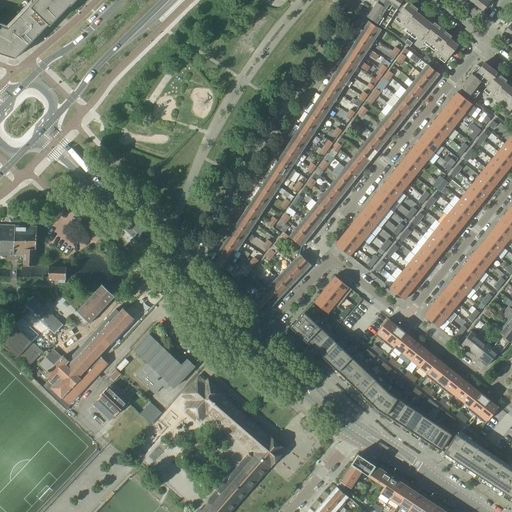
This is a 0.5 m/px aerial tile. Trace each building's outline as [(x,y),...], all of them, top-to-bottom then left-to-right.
[(0,0),(0,53),(16,59),(49,24),(51,26),(71,5),(71,6),(77,0),(0,0)] [(394,14),(397,16),(408,3),(403,0),(382,0),(380,4),(377,2),(368,17),(371,19),(385,28),(394,14)] [(469,0),(483,11),(491,0),(469,0)] [(397,16),(406,23),(416,12),(418,9),(409,2),(408,3),(397,16)] [(404,25),(412,32),(424,18),(416,12),(406,23),(404,25)] [(421,39),(423,37),(432,25),(424,18),(412,32),(421,39)] [(368,22),(362,31),(377,40),(379,36),(378,35),(381,30),(369,22),(368,22)] [(423,37),(430,43),(442,29),(434,22),(432,25),(423,37)] [(511,41),(511,40),(511,22),(503,34),(511,41)] [(430,43),(440,50),(450,39),(452,36),(442,29),(430,43)] [(362,31),(356,40),(369,49),(372,43),(374,44),(377,40),(362,31)] [(450,39),(440,50),(438,53),(447,60),(458,46),(450,39)] [(356,40),(350,49),(364,59),(367,55),(365,54),(369,49),(356,40)] [(401,53),(399,57),(403,60),(406,57),(405,56),(409,51),(405,48),(401,54),(401,53)] [(350,49),(344,58),(357,67),(360,61),(362,63),(364,59),(350,49)] [(420,60),(419,59),(410,52),(409,54),(411,56),(409,58),(417,64),(420,60)] [(338,68),(352,77),(352,78),(355,73),(353,72),(357,67),(344,58),(338,68)] [(484,77),(490,82),(497,73),(484,63),(477,72),(474,76),(472,74),(461,88),(464,90),(470,95),(474,99),(479,93),(474,89),(481,81),(484,77)] [(427,64),(420,73),(432,83),(439,74),(437,72),(427,64)] [(338,68),(332,77),(345,86),(348,80),(350,81),(352,77),(338,68)] [(420,73),(413,82),(425,92),(432,83),(420,73)] [(489,94),(493,97),(505,83),(507,80),(497,73),(490,82),(486,88),(491,92),(489,94)] [(332,77),(326,86),(340,96),(343,92),(341,91),(345,86),(332,77)] [(373,78),(369,83),(367,87),(371,90),(374,86),(378,81),(373,78)] [(413,82),(406,90),(418,100),(425,92),(413,82)] [(493,97),(501,104),(511,89),(511,88),(505,83),(493,97)] [(326,86),(320,96),(333,104),(336,98),(338,99),(340,96),(326,86)] [(511,89),(501,104),(509,110),(511,106),(511,89)] [(406,90),(399,99),(412,109),(418,100),(406,90)] [(378,96),(377,95),(373,92),(371,96),(367,102),(371,105),(378,96)] [(456,92),(449,100),(465,112),(471,104),(460,95),(456,92)] [(320,96),(314,105),(328,115),(331,110),(329,109),(333,104),(320,96)] [(358,99),(354,105),(358,108),(365,99),(360,96),(358,99)] [(399,99),(392,108),(405,118),(412,109),(399,99)] [(449,100),(443,108),(458,120),(465,112),(449,100)] [(314,105),(308,114),(321,123),(324,117),(326,118),(328,115),(314,105)] [(350,109),(347,113),(352,117),(358,108),(354,105),(351,110),(350,109)] [(392,108),(385,116),(398,126),(405,118),(392,108)] [(443,108),(437,116),(452,128),(458,120),(443,108)] [(308,114),(302,123),(316,133),(319,129),(317,128),(321,123),(308,114)] [(385,116),(378,125),(391,135),(398,126),(385,116)] [(437,116),(430,124),(446,136),(452,128),(437,116)] [(302,123),(296,132),(309,141),(312,135),(314,136),(316,133),(302,123)] [(430,124),(424,132),(439,144),(446,136),(430,124)] [(378,125),(372,133),(384,143),(391,135),(378,125)] [(337,127),(333,134),(337,137),(342,131),(337,127)] [(296,132),(290,142),(304,151),(307,147),(305,146),(309,141),(296,132)] [(424,132),(417,140),(433,152),(439,144),(424,132)] [(372,133),(365,142),(377,152),(384,143),(372,133)] [(337,142),(334,146),(339,149),(341,146),(342,146),(346,141),(341,137),(337,142)] [(324,145),(322,149),(326,152),(333,143),(332,143),(328,140),(324,146),(324,145)] [(417,140),(411,148),(426,160),(433,152),(417,140)] [(290,142),(284,151),(297,159),(300,154),(302,155),(304,151),(290,142)] [(365,142),(358,150),(370,160),(377,152),(365,142)] [(511,150),(504,144),(498,152),(511,163),(511,150)] [(334,146),(328,154),(332,158),(336,153),(339,149),(334,146)] [(411,148),(405,156),(420,168),(426,160),(411,148)] [(358,150),(351,159),(363,169),(370,160),(358,150)] [(284,151),(278,160),(292,170),(293,169),(292,169),(295,165),(293,164),(297,159),(284,151)] [(511,163),(498,152),(491,160),(507,172),(511,165),(511,163)] [(328,154),(321,164),(326,167),(328,163),(328,164),(333,158),(332,158),(328,154)] [(405,156),(398,164),(414,176),(420,168),(405,156)] [(351,159),(344,168),(357,178),(363,169),(351,159)] [(278,160),(272,169),(284,178),(288,172),(290,173),(292,170),(278,160)] [(491,160),(485,168),(500,180),(507,172),(491,160)] [(321,164),(315,172),(319,176),(326,167),(321,164)] [(398,164),(392,172),(407,184),(414,176),(398,164)] [(344,168),(337,176),(350,186),(357,178),(344,168)] [(485,168),(479,176),(494,188),(500,180),(485,168)] [(272,169),(266,178),(280,188),(283,184),(281,183),(284,178),(272,169)] [(315,172),(309,181),(313,185),(315,181),(316,181),(319,176),(315,172)] [(392,172),(386,180),(401,192),(407,184),(392,172)] [(439,175),(435,180),(440,184),(444,179),(439,175)] [(337,176),(330,185),(343,195),(350,186),(337,176)] [(479,176),(472,184),(488,196),(494,188),(479,176)] [(266,178),(260,188),(273,196),(276,191),(278,192),(280,188),(266,178)] [(444,179),(440,184),(445,188),(448,183),(444,179)] [(386,180),(379,188),(394,200),(401,192),(386,180)] [(440,184),(435,180),(431,185),(436,189),(440,184)] [(309,181),(302,190),(306,194),(313,185),(309,181)] [(445,188),(440,184),(436,189),(441,193),(445,188)] [(472,184),(466,192),(481,204),(488,196),(472,184)] [(330,185),(323,193),(336,203),(343,195),(330,185)] [(260,188),(254,197),(268,207),(271,202),(269,201),(273,196),(260,188)] [(379,188),(373,196),(388,208),(394,200),(379,188)] [(302,190),(296,199),(299,203),(304,197),(305,198),(308,195),(306,194),(302,190)] [(466,192),(460,200),(475,212),(481,204),(466,192)] [(323,193),(317,202),(329,212),(336,203),(323,193)] [(373,196),(366,204),(382,216),(388,208),(373,196)] [(254,197),(248,206),(260,215),(264,209),(266,210),(268,207),(254,197)] [(460,200),(453,208),(468,220),(475,212),(460,200)] [(317,202),(310,211),(322,221),(329,212),(317,202)] [(366,204),(360,212),(375,224),(382,216),(366,204)] [(248,206),(242,215),(256,225),(259,221),(257,220),(260,215),(248,206)] [(453,208),(447,216),(462,228),(468,220),(453,208)] [(322,221),(310,211),(303,219),(315,229),(322,221)] [(511,215),(506,211),(500,219),(511,228),(511,215)] [(360,212),(354,220),(369,232),(375,224),(360,212)] [(242,215),(236,225),(249,233),(252,227),(254,228),(256,225),(242,215)] [(447,216),(440,224),(456,236),(462,228),(447,216)] [(287,221),(283,218),(280,221),(276,227),(280,230),(287,221)] [(303,219),(296,228),(308,238),(315,229),(303,219)] [(511,228),(500,219),(494,227),(509,239),(511,235),(511,228)] [(354,220),(347,228),(363,240),(369,232),(354,220)] [(440,224),(434,232),(449,244),(456,236),(440,224)] [(10,256),(11,256),(11,226),(0,225),(0,255),(1,255),(1,256),(1,255),(5,255),(5,256),(6,256),(6,255),(9,256),(10,256)] [(236,225),(230,234),(244,243),(247,239),(245,238),(249,233),(236,225)] [(14,256),(24,256),(24,226),(11,226),(11,256),(13,256),(14,256)] [(24,226),(24,256),(23,266),(35,266),(37,226),(36,226),(36,227),(24,226)] [(494,227),(487,235),(503,247),(509,239),(494,227)] [(308,238),(296,228),(289,237),(301,247),(308,238)] [(347,228),(341,236),(356,248),(363,240),(347,228)] [(434,232),(428,240),(443,252),(449,244),(434,232)] [(230,234),(224,243),(237,251),(240,246),(242,247),(244,243),(230,234)] [(487,235),(481,243),(496,255),(503,247),(487,235)] [(356,248),(341,236),(334,244),(349,256),(356,248)] [(275,246),(278,248),(283,241),(281,239),(275,246)] [(428,240),(421,248),(437,260),(443,252),(428,240)] [(224,243),(218,252),(233,261),(235,258),(233,256),(237,251),(224,243)] [(481,243),(475,251),(490,263),(496,255),(481,243)] [(421,248),(415,256),(430,268),(437,260),(421,248)] [(475,251),(468,259),(483,271),(490,263),(475,251)] [(233,261),(218,252),(212,262),(224,270),(228,264),(230,265),(233,261)] [(254,257),(251,261),(255,264),(258,260),(258,261),(263,255),(262,255),(258,252),(254,257)] [(299,254),(291,263),(303,274),(311,265),(299,254)] [(415,256),(409,263),(424,276),(430,268),(415,256)] [(468,259),(462,267),(477,279),(483,271),(468,259)] [(291,263),(285,269),(297,280),(303,274),(291,263)] [(409,263),(402,271),(417,284),(424,276),(409,263)] [(58,283),(65,283),(65,279),(66,279),(66,267),(49,267),(48,279),(58,279),(58,283)] [(462,267),(455,275),(471,287),(477,279),(462,267)] [(248,273),(242,269),(239,273),(245,277),(248,273)] [(285,269),(277,278),(288,289),(297,280),(285,269)] [(402,271),(396,279),(411,292),(417,284),(402,271)] [(334,275),(327,284),(342,296),(349,287),(334,275)] [(455,275),(449,283),(464,295),(471,287),(455,275)] [(277,278),(269,286),(281,297),(288,289),(277,278)] [(411,292),(396,279),(389,288),(404,300),(411,292)] [(449,283),(443,291),(458,303),(464,295),(449,283)] [(114,297),(115,297),(108,291),(102,284),(101,285),(83,304),(77,311),(76,311),(90,324),(90,323),(100,312),(99,311),(103,307),(104,308),(114,297)] [(327,284),(321,293),(335,304),(342,296),(327,284)] [(269,286),(262,294),(273,305),(281,297),(269,286)] [(458,303),(443,291),(436,299),(444,304),(452,311),(457,304),(458,303)] [(335,304),(321,293),(313,301),(317,304),(317,305),(322,308),(327,312),(328,313),(335,304)] [(273,305),(262,294),(253,303),(265,313),(273,305)] [(432,304),(430,307),(445,319),(452,311),(444,304),(436,299),(432,304)] [(45,374),(50,379),(42,387),(66,410),(70,406),(70,405),(70,406),(69,405),(108,364),(106,362),(99,355),(132,320),(133,320),(119,306),(116,309),(115,309),(116,310),(88,339),(67,361),(63,357),(61,358),(53,350),(38,365),(43,369),(42,370),(43,370),(45,372),(46,373),(45,374)] [(445,319),(430,307),(423,315),(438,327),(445,319)] [(509,319),(505,323),(511,328),(511,314),(506,309),(501,314),(509,319)] [(290,326),(298,334),(312,320),(303,312),(290,326)] [(376,333),(385,340),(397,325),(388,318),(376,333)] [(298,334),(306,341),(319,327),(312,320),(298,334)] [(491,328),(498,333),(499,333),(510,342),(511,343),(511,328),(505,323),(501,328),(495,323),(491,328)] [(385,340),(394,346),(405,332),(397,325),(385,340)] [(306,341),(314,349),(327,335),(319,327),(306,341)] [(460,346),(469,353),(485,332),(482,329),(477,335),(472,331),(460,346)] [(394,346),(402,353),(414,339),(405,332),(394,346)] [(469,353),(477,359),(488,345),(484,342),(489,335),(485,332),(469,353)] [(488,345),(477,359),(486,366),(499,351),(501,353),(510,342),(499,333),(498,333),(495,337),(498,340),(492,348),(488,345)] [(187,360),(182,366),(149,335),(134,350),(148,363),(136,376),(154,393),(162,385),(165,388),(169,384),(174,388),(195,367),(187,360)] [(314,349),(322,356),(335,342),(327,335),(314,349)] [(402,353),(410,360),(422,345),(414,339),(402,353)] [(322,356),(329,364),(343,350),(345,347),(337,340),(335,342),(322,356)] [(410,360),(419,367),(430,352),(422,345),(410,360)] [(329,364),(337,371),(351,357),(343,350),(329,364)] [(419,367),(427,374),(439,359),(430,352),(419,367)] [(337,371),(345,379),(359,364),(351,357),(337,371)] [(427,374),(436,380),(447,366),(439,359),(427,374)] [(345,379),(353,386),(366,372),(359,364),(345,379)] [(436,380),(444,387),(456,373),(447,366),(436,380)] [(110,376),(114,380),(120,374),(116,371),(110,376)] [(353,386),(361,394),(374,379),(366,372),(353,386)] [(444,387),(452,394),(464,379),(456,373),(444,387)] [(203,379),(199,375),(183,395),(190,401),(186,406),(184,407),(183,409),(184,410),(186,411),(189,413),(189,414),(189,415),(190,414),(193,416),(192,417),(193,418),(193,417),(196,420),(197,422),(199,422),(200,422),(201,420),(201,419),(207,412),(209,414),(251,450),(251,451),(253,452),(251,454),(249,453),(247,456),(210,497),(208,500),(210,502),(208,504),(202,511),(200,511),(229,511),(268,468),(269,468),(270,467),(270,468),(271,467),(271,468),(272,467),(273,465),(273,464),(283,452),(284,453),(285,451),(286,450),(285,448),(283,447),(281,445),(280,444),(280,445),(274,440),(275,440),(274,439),(271,437),(270,435),(269,434),(268,435),(268,434),(267,435),(264,432),(264,433),(260,429),(252,422),(248,419),(249,419),(241,412),(240,412),(236,409),(237,409),(229,402),(225,399),(222,396),(223,394),(223,393),(219,390),(212,384),(209,381),(208,381),(206,384),(202,381),(203,379)] [(361,394),(368,401),(382,387),(374,379),(361,394)] [(452,394),(461,401),(473,386),(464,379),(452,394)] [(110,385),(110,386),(97,399),(93,404),(110,421),(115,416),(128,402),(110,385)] [(461,401),(469,407),(481,393),(473,386),(461,401)] [(368,401),(376,408),(388,393),(382,387),(368,401)] [(376,408),(385,414),(396,398),(388,393),(376,408)] [(469,407),(478,414),(489,400),(481,393),(469,407)] [(385,414),(394,420),(405,404),(396,398),(385,414)] [(489,400),(478,414),(487,421),(498,407),(489,400)] [(150,403),(140,414),(151,424),(161,413),(150,403)] [(394,420),(403,426),(414,410),(405,404),(394,420)] [(403,426),(412,432),(423,416),(425,413),(416,407),(414,410),(403,426)] [(412,432),(421,438),(432,422),(423,416),(412,432)] [(421,438),(430,444),(441,428),(432,422),(421,438)] [(441,428),(430,444),(440,450),(450,434),(441,428)] [(491,484),(503,492),(511,497),(511,470),(504,465),(495,459),(492,457),(480,449),(468,441),(455,433),(443,452),(455,460),(467,468),(479,476),(491,484)] [(131,453),(138,459),(143,454),(136,448),(131,453)] [(351,464),(361,471),(368,475),(375,465),(358,454),(351,464)] [(350,488),(361,471),(351,464),(340,481),(341,481),(339,485),(344,489),(347,485),(350,488)] [(368,475),(384,486),(391,475),(375,465),(368,475)] [(380,492),(389,498),(400,482),(391,475),(384,486),(380,492)] [(389,498),(398,504),(409,488),(400,482),(389,498)] [(336,487),(329,495),(342,507),(345,503),(344,502),(348,497),(336,487)] [(398,504),(407,510),(418,494),(409,488),(398,504)] [(407,510),(409,511),(419,511),(427,500),(418,494),(407,510)] [(329,495),(322,504),(331,511),(335,511),(338,509),(339,511),(342,507),(329,495)] [(363,503),(370,508),(373,504),(365,499),(363,503)] [(419,511),(432,511),(437,506),(427,500),(419,511)]
